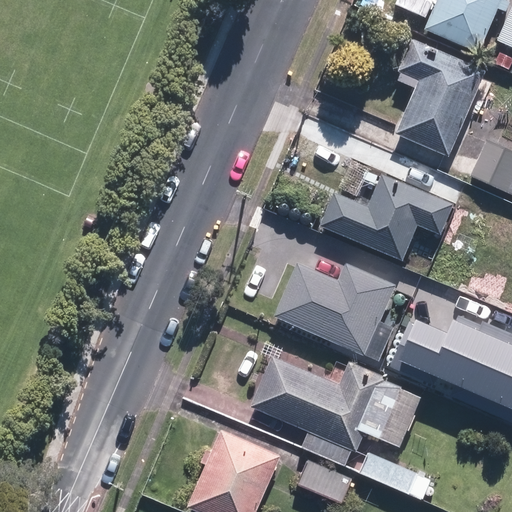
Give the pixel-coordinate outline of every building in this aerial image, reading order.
[(432,16),(438,2),(434,0),(403,0),(403,3),(432,16)] [(483,53),(505,0),(439,0),(438,2),(432,16),(427,29),(483,53)] [(416,39),(398,81),(418,89),(399,134),(453,157),(490,70),(416,39)] [(511,148),(488,138),(471,177),(511,195),(511,148)] [(370,204),(339,191),(326,222),(423,264),(438,231),(446,234),(458,205),(384,172),(370,204)] [(511,208),(483,197),(473,222),(511,237),(511,208)] [(400,285),(353,263),(344,281),(302,261),(277,313),(401,371),(419,334),(385,318),(400,285)] [(351,462),(358,446),(363,448),(369,432),(404,446),(426,395),(349,362),(340,383),(275,355),(254,404),(313,429),(307,443),(351,462)] [(204,511),(260,511),(285,455),(223,429),(191,506),(204,511)] [(375,452),(365,474),(423,499),(432,477),(375,452)] [(312,460),(301,483),(346,503),(357,479),(312,460)]
